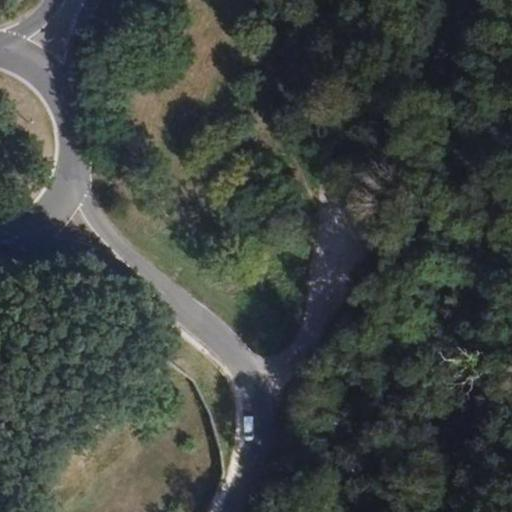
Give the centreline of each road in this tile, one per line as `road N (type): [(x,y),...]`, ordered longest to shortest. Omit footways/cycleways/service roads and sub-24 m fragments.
road 1 (residential): [(129,274),(240,357),(256,400),(252,453),(226,511)]
road 2 (unknown): [(333,225),(373,182),(454,0)]
